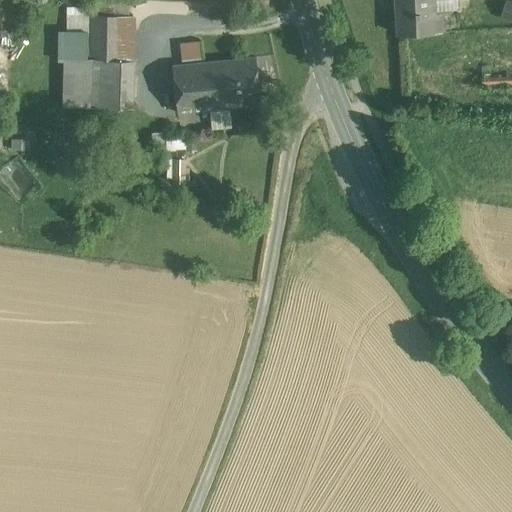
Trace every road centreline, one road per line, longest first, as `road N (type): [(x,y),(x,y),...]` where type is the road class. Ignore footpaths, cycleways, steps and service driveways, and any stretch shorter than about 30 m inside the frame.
road 1 (track): [(329,83),(297,146),(258,358),(196,511)]
road 2 (secondary): [(511,393),(451,318),(382,204),(300,0)]
